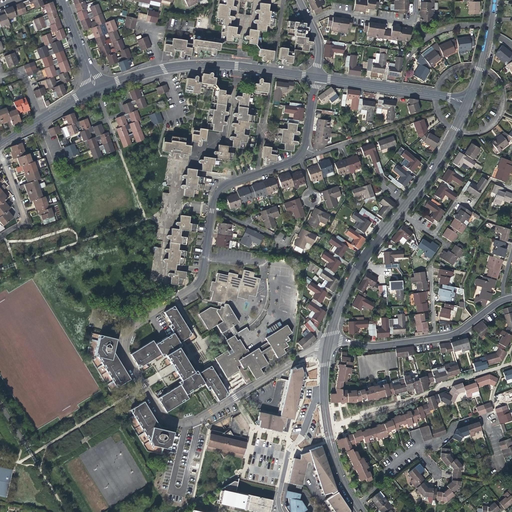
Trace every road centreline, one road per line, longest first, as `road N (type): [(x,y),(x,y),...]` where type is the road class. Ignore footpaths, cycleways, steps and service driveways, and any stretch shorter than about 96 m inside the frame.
road 1 (residential): [(212,207),(201,274),(125,335),(122,352),(158,412),(186,423),(199,418),(327,343)]
road 2 (residential): [(312,76),(195,64),(94,91)]
road 3 (residential): [(467,98),(312,76)]
road 4 (residential): [(327,343),(348,282),(397,212)]
road 5 (residential): [(417,448),(485,416),(511,480)]
road 6 (residential): [(397,212),(467,98)]
road 7 (residential): [(307,20),(329,13),(412,26),(413,0)]
road 8 (unclassified): [(322,392),(289,450),(274,511)]
